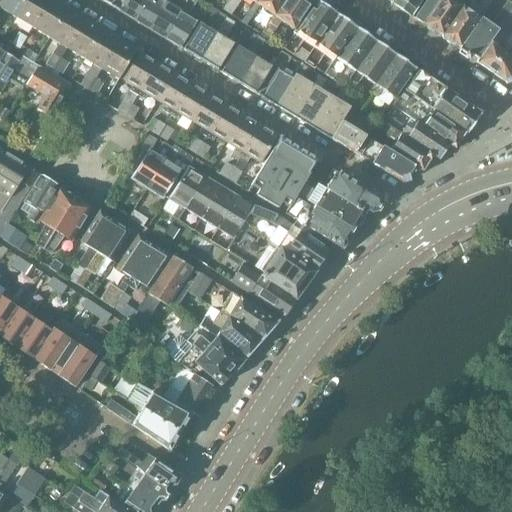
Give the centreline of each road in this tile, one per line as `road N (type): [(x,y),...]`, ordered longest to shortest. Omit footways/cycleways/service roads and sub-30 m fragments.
road 1 (residential): [(422,223),(411,204),(74,0)]
road 2 (secondary): [(213,490),(310,341),(422,223)]
road 3 (residential): [(213,490),(0,351)]
road 4 (residential): [(511,115),(373,19),(364,0)]
